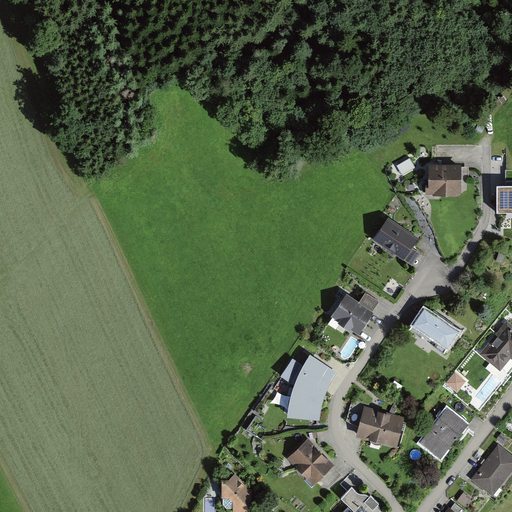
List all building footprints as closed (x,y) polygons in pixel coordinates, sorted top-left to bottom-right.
[(463,168),(429,167),(429,195),(462,196),(463,168)] [(497,211),(511,210),(511,183),(497,183),(497,211)] [(389,216),(373,238),(412,265),(421,253),(412,247),(419,238),(389,216)] [(360,303),(347,295),(332,318),(358,335),(379,303),(366,294),(360,303)] [(460,333),(423,310),(412,328),(449,350),(460,333)] [(511,321),(509,319),(481,353),(504,371),(511,361),(511,321)] [(338,373),(310,354),(304,365),(293,359),(281,377),(295,386),(292,393),(288,418),(320,422),(322,408),(327,394),(338,373)] [(277,387),(273,401),(288,405),(291,391),(277,387)] [(348,422),(359,424),(364,405),(353,402),(348,422)] [(406,418),(366,407),(358,437),(398,448),(406,418)] [(469,427),(446,409),(420,444),(443,462),(469,427)] [(335,466),(309,440),(289,460),(315,486),(335,466)] [(511,471),(511,455),(498,446),(471,483),(492,498),(511,471)] [(254,493),(236,476),(222,485),(223,503),(232,511),(251,511),(252,511),(254,493)] [(359,497),(353,490),(343,500),(354,511),(380,511),(380,505),(370,496),(359,497)]
